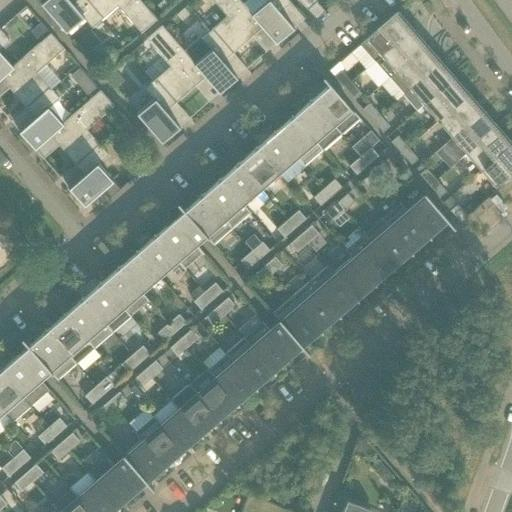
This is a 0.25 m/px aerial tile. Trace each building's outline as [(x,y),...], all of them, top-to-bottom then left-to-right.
[(100,21),(103,18),(86,0),(76,0),(72,4),(69,0),(44,0),(40,4),(65,33),(83,17),(92,28),(95,26),(100,21)] [(86,0),(103,18),(117,6),(141,33),(156,19),(139,0),(86,0)] [(168,6),(163,0),(162,0),(156,5),(162,12),(168,6)] [(212,0),(227,16),(213,29),(233,53),(262,28),(262,27),(251,14),(239,0),(212,0)] [(267,0),(251,14),(262,27),(262,28),(275,44),(294,28),(280,12),(290,4),(294,9),(295,8),(288,0),(267,0)] [(298,0),(307,10),(316,2),(314,0),(298,0)] [(316,2),(307,10),(316,20),(325,12),(316,2)] [(184,8),(176,15),(182,21),(189,14),(184,8)] [(412,29),(397,12),(360,44),(375,61),(412,29)] [(100,21),(95,26),(98,29),(104,24),(100,21)] [(40,22),(30,31),(40,43),(50,34),(40,22)] [(146,39),(170,66),(155,79),(176,103),(205,77),(194,64),(194,63),(183,51),(162,26),(146,39)] [(200,36),(183,51),(194,63),(194,64),(205,77),(218,93),(237,77),(223,62),(233,53),(213,29),(202,39),(200,36)] [(375,61),(389,78),(427,45),(412,29),(375,61)] [(0,79),(1,79),(0,78),(13,67),(13,66),(0,51),(0,48),(9,41),(0,30),(0,79)] [(1,79),(26,108),(49,87),(37,73),(64,49),(50,34),(40,43),(13,66),(13,67),(0,78),(1,79)] [(427,45),(389,78),(403,94),(441,62),(427,45)] [(417,111),(423,105),(455,78),(441,62),(403,94),(417,111)] [(79,68),(70,76),(80,88),(89,80),(79,68)] [(114,70),(106,77),(115,88),(124,81),(114,70)] [(334,77),(344,88),(351,82),(341,71),(334,77)] [(423,105),(437,122),(469,94),(455,78),(423,105)] [(176,103),(155,79),(144,88),(154,99),(136,114),(161,143),(180,127),(166,111),(176,103)] [(351,82),(344,88),(354,100),(361,94),(351,82)] [(328,85),(311,101),(331,124),(334,127),(341,135),(360,119),(353,111),(330,84),(328,85)] [(34,149),(50,136),(50,135),(63,124),(62,124),(48,107),(59,98),(49,87),(26,108),(34,117),(18,131),(34,149)] [(50,136),(75,165),(99,144),(86,130),(113,106),(100,91),(62,124),(63,124),(50,135),(50,136)] [(483,110),(469,94),(437,122),(452,138),(483,110)] [(311,101),(293,116),(323,151),(341,135),(311,101)] [(362,109),(372,121),(379,115),(369,103),(362,109)] [(452,138),(445,144),(459,160),(466,154),(497,127),(483,110),(452,138)] [(379,115),(372,121),(382,133),(389,127),(379,115)] [(293,116),(274,132),(305,167),(305,166),(303,163),(320,149),(322,151),(323,151),(293,116)] [(509,146),(508,145),(511,142),(497,127),(466,154),(480,170),(481,170),(509,146)] [(274,132),(256,148),(279,174),(297,159),(304,167),(305,167),(274,132)] [(391,142),(401,154),(408,148),(398,136),(391,142)] [(481,170),(480,170),(495,188),(496,187),(498,185),(500,188),(509,180),(506,178),(511,172),(511,141),(511,142),(508,145),(509,146),(481,170)] [(99,144),(75,165),(84,174),(68,188),(84,206),(113,181),(98,164),(108,155),(99,144)] [(371,147),(360,157),(367,165),(378,156),(371,147)] [(256,148),(238,164),(261,190),(279,174),(256,148)] [(408,148),(401,154),(411,165),(418,159),(408,148)] [(367,165),(360,157),(349,166),(356,175),(367,165)] [(383,162),(373,172),(380,180),(391,171),(383,162)] [(238,164),(220,179),(250,214),(251,213),(244,205),(261,190),(238,164)] [(419,175),(429,186),(436,180),(426,169),(419,175)] [(380,180),(373,172),(362,181),(369,190),(380,180)] [(220,179),(202,195),(232,230),(233,229),(230,226),(247,211),(250,214),(220,179)] [(334,179),(323,188),(331,197),(342,187),(334,179)] [(436,180),(429,186),(439,198),(446,192),(436,180)] [(331,197),(323,188),(313,198),(320,206),(331,197)] [(399,201),(399,202),(429,237),(447,221),(448,220),(424,193),(423,194),(423,195),(406,210),(399,201)] [(347,194),(336,203),(344,212),(355,202),(347,194)] [(183,211),(206,238),(213,246),(214,245),(212,242),(229,227),(232,230),(202,195),(184,210),(178,203),(177,204),(183,211)] [(381,217),(381,218),(411,252),(429,237),(399,202),(398,202),(401,205),(384,220),(381,217)] [(344,212),(336,203),(326,213),(333,221),(344,212)] [(450,210),(460,222),(467,216),(457,204),(450,210)] [(298,210),(287,220),(295,228),(305,219),(298,210)] [(183,211),(175,219),(155,236),(185,270),(183,267),(200,252),(203,255),(204,254),(197,246),(203,241),(206,238),(183,211)] [(363,233),(362,233),(393,268),(411,252),(381,218),(380,218),(383,221),(365,236),(363,233)] [(295,228),(287,220),(276,229),(284,238),(295,228)] [(311,225),(300,235),(307,243),(318,234),(311,225)] [(345,249),(344,249),(374,284),(393,268),(362,233),(362,234),(364,237),(347,252),(345,249)] [(307,243),(300,235),(289,244),(297,253),(307,243)] [(155,236),(137,252),(160,278),(177,263),(185,271),(185,270),(155,236)] [(262,242),(251,251),(258,260),(269,250),(262,242)] [(327,264),(326,265),(356,299),(374,284),(344,249),(344,250),(351,258),(334,272),(327,264)] [(258,260),(251,251),(240,261),(248,269),(258,260)] [(137,252),(119,267),(149,302),(149,301),(142,293),(160,278),(137,252)] [(275,257),(264,266),(271,275),(282,265),(275,257)] [(309,280),(308,281),(338,315),(356,299),(326,265),(328,268),(311,283),(309,280)] [(271,275),(264,266),(253,276),(260,284),(271,275)] [(119,267),(101,283),(131,318),(131,317),(129,314),(146,299),(148,302),(149,302),(119,267)] [(290,296),(320,331),(338,315),(308,281),(310,284),(293,299),(290,296)] [(101,283),(83,299),(113,333),(111,330),(128,315),(130,318),(131,318),(101,283)] [(215,283),(204,292),(211,301),(222,291),(215,283)] [(211,301),(204,292),(193,302),(201,310),(211,301)] [(272,312),(271,313),(278,321),(301,347),(303,346),(320,331),(290,296),(290,297),(292,300),(275,314),(272,312)] [(228,297),(217,307),(224,316),(235,306),(228,297)] [(83,299),(64,315),(94,349),(95,349),(92,346),(110,331),(112,334),(113,333),(83,299)] [(224,316),(217,307),(206,316),(213,325),(224,316)] [(179,314),(168,324),(175,332),(186,323),(179,314)] [(64,315),(46,330),(76,365),(77,364),(94,349),(64,315)] [(274,324),(269,329),(262,321),(261,322),(263,325),(246,340),(243,337),(273,372),(298,350),(301,347),(278,321),(274,324)] [(175,332),(168,324),(157,333),(164,341),(175,332)] [(192,329),(181,338),(188,347),(199,337),(192,329)] [(27,347),(50,373),(57,381),(59,380),(56,377),(73,362),(76,365),(46,330),(29,346),(22,338),(21,339),(27,347)] [(225,353),(255,388),(273,372),(243,337),(243,338),(245,340),(228,355),(225,353)] [(188,347),(181,338),(170,348),(177,356),(188,347)] [(142,346),(132,355),(139,364),(150,354),(142,346)] [(23,351),(0,370),(0,371),(30,407),(49,390),(41,381),(45,377),(50,373),(27,347),(23,351)] [(219,347),(201,362),(207,369),(237,403),(255,388),(225,353),(219,347)] [(139,364),(132,355),(121,365),(128,373),(139,364)] [(155,360),(144,370),(152,378),(163,369),(155,360)] [(213,377),(196,392),(219,419),(237,403),(207,369),(206,369),(213,377)] [(152,378),(144,370),(134,379),(141,388),(152,378)] [(0,371),(0,408),(4,413),(12,422),(30,407),(0,371)] [(106,377),(95,387),(103,395),(114,386),(106,377)] [(189,384),(171,400),(178,408),(201,435),(219,419),(196,392),(189,384)] [(103,395),(95,387),(85,396),(92,404),(103,395)] [(119,392),(108,401),(115,410),(126,400),(119,392)] [(115,410),(108,401),(97,411),(105,419),(115,410)] [(153,415),(152,416),(182,450),(201,435),(178,408),(160,423),(153,415)] [(152,416),(134,432),(164,466),(182,450),(152,416)] [(59,418),(48,427),(56,436),(66,426),(59,418)] [(56,436),(48,427),(37,437),(45,445),(56,436)] [(122,455),(122,456),(145,483),(164,466),(134,432),(141,440),(124,455),(123,454),(122,455)] [(72,433),(61,442),(68,451),(79,441),(72,433)] [(68,451),(61,442),(50,452),(58,460),(68,451)] [(23,449),(12,459),(19,467),(30,458),(23,449)] [(119,459),(113,464),(106,456),(105,457),(107,460),(90,475),(88,472),(87,472),(117,507),(143,485),(145,483),(122,456),(119,459)] [(19,467),(12,459),(1,468),(8,477),(19,467)] [(36,464),(25,474),(32,482),(43,473),(36,464)] [(382,464),(374,471),(385,484),(393,477),(382,464)] [(94,481),(76,496),(89,511),(111,511),(117,507),(87,472),(87,473),(94,481)] [(32,482),(25,474),(14,483),(21,492),(32,482)] [(52,503),(51,504),(58,511),(89,511),(76,496),(70,489),(53,505),(52,503)] [(374,511),(375,511),(347,502),(345,506),(343,511),(374,511)]
